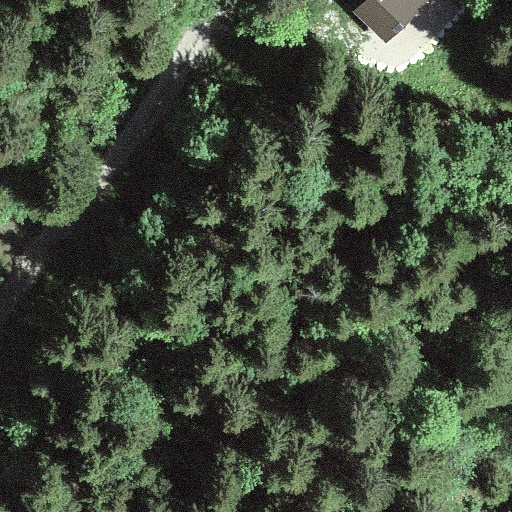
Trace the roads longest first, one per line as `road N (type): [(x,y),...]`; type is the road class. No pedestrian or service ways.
road 1 (track): [(0,344),(175,105),(234,0)]
road 2 (track): [(175,105),(312,0)]
